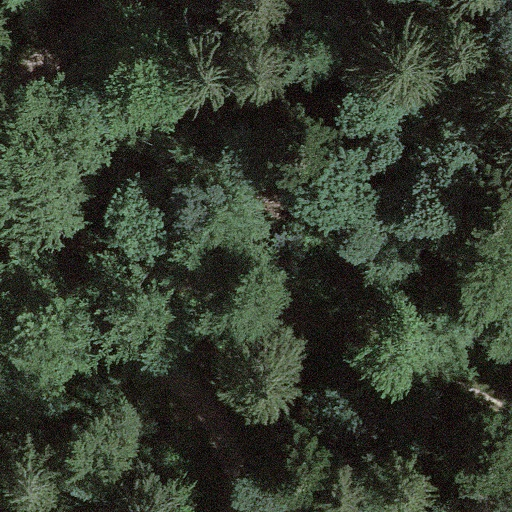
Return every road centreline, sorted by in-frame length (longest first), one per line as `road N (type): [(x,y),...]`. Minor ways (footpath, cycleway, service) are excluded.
road 1 (track): [(511,402),(375,337),(0,206)]
road 2 (track): [(0,241),(20,270),(150,371),(205,426),(220,461),(222,511)]
road 3 (track): [(108,0),(0,102)]
